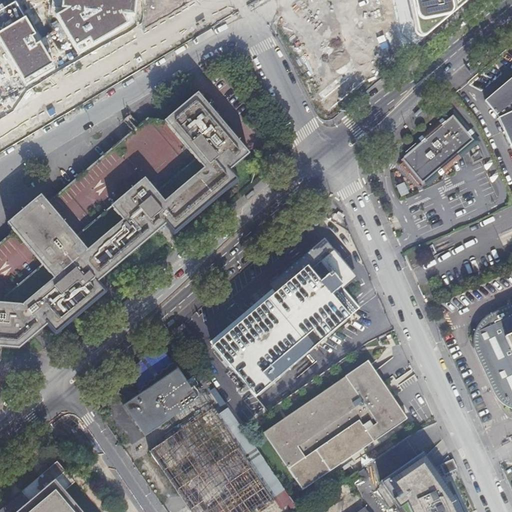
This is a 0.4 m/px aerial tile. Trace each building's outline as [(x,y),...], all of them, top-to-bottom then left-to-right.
[(14,0),(0,0),(0,44),(22,83),(51,65),(40,44),(36,46),(31,38),(35,36),(14,0)] [(135,0),(62,0),(62,10),(70,10),(56,16),(77,48),(89,40),(92,46),(127,26),(120,16),(134,17),(135,0)] [(412,0),(419,32),(423,37),(427,37),(453,15),(453,14),(454,10),(451,0),(412,0)] [(511,78),(485,101),(496,116),(497,119),(496,120),(496,121),(497,120),(503,133),(502,134),(502,135),(503,134),(511,152),(511,78)] [(0,362),(4,359),(5,347),(21,348),(47,327),(50,325),(57,334),(108,291),(101,282),(166,228),(169,225),(177,234),(242,180),(239,176),(234,170),(252,155),(201,94),(167,122),(187,145),(170,159),(143,126),(50,204),(47,200),(44,196),(37,201),(17,219),(11,224),(14,228),(17,232),(0,246),(0,362)] [(403,164),(424,189),(469,152),(468,151),(476,145),(459,122),(450,128),(449,127),(403,164)] [(480,156),(472,162),(475,168),(485,164),(482,156),(480,156)] [(211,348),(254,397),(359,309),(341,288),(353,278),(323,241),(278,280),(283,287),(211,348)] [(511,305),(489,317),(485,319),(482,321),(480,324),(477,327),(476,329),(475,333),(474,336),(474,338),(473,341),(474,343),(474,346),(475,349),(475,350),(499,401),(500,402),(502,404),(504,406),(506,407),(509,409),(511,409),(511,305)] [(197,347),(187,355),(194,363),(203,354),(197,347)] [(366,360),(263,432),(303,489),(406,418),(366,360)] [(197,398),(172,364),(140,391),(141,393),(123,405),(145,435),(197,398)] [(210,409),(148,451),(189,511),(256,511),(273,501),(210,409)] [(460,511),(453,496),(452,497),(445,483),(438,486),(431,476),(436,472),(422,452),(380,482),(399,509),(406,504),(410,511),(460,511)] [(452,459),(439,465),(440,468),(454,462),(452,459)] [(454,462),(440,468),(444,475),(457,469),(454,462)] [(79,511),(53,482),(44,491),(42,489),(40,491),(37,487),(36,487),(34,486),(31,486),(30,486),(28,487),(0,511),(79,511)]
